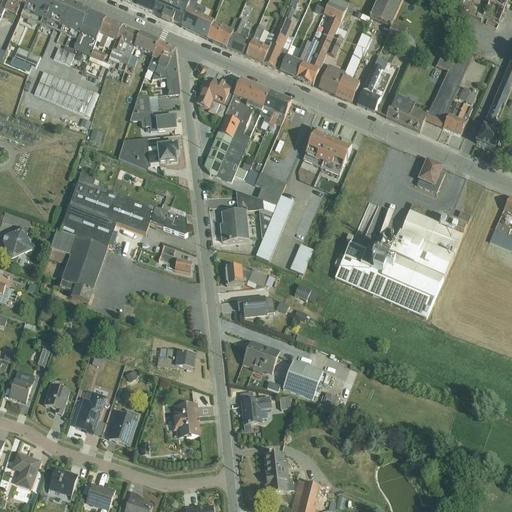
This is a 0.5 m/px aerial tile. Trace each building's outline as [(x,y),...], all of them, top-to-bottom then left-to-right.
[(8,4),(5,11),(17,16),(21,7),(26,10),(29,0),(9,0),(9,2),(8,4)] [(53,0),(29,0),(26,10),(22,18),(41,26),(41,27),(54,32),(66,5),(53,0)] [(133,0),(131,6),(152,15),(158,0),(133,0)] [(194,14),(197,6),(198,0),(191,0),(182,29),(194,35),(202,18),(194,14)] [(311,46),(296,81),(313,88),(327,56),(338,30),(349,6),(335,0),(330,0),(327,9),(323,17),(330,20),(319,45),(313,42),(311,46)] [(378,0),(369,20),(391,29),(394,23),(403,0),(378,0)] [(504,16),(505,2),(487,1),(487,15),(504,16)] [(5,11),(8,4),(3,2),(0,8),(0,17),(2,18),(5,11)] [(66,5),(54,32),(61,35),(72,8),(66,5)] [(194,14),(202,18),(205,10),(197,6),(194,14)] [(323,17),(327,9),(318,6),(315,14),(323,17)] [(78,42),(89,15),(72,8),(61,35),(78,42)] [(282,21),(263,66),(280,74),(287,58),(288,55),(286,54),(283,52),(288,39),(294,26),(290,24),(295,12),(289,10),(284,22),(282,21)] [(367,24),(369,20),(356,14),(354,18),(367,24)] [(89,15),(78,42),(74,52),(90,59),(94,51),(97,44),(106,22),(89,15)] [(202,18),(194,35),(207,41),(213,25),(214,24),(202,18)] [(252,44),(246,59),(263,66),(282,21),(277,19),(270,36),(264,33),(265,29),(259,26),(252,44)] [(213,25),(207,41),(226,50),(238,21),(234,20),(230,31),(222,28),(221,29),(213,25)] [(238,21),(226,50),(246,59),(252,44),(248,42),(249,33),(243,31),(246,24),(238,21)] [(106,22),(97,44),(100,45),(98,49),(104,51),(105,49),(115,26),(106,22)] [(394,23),(391,29),(385,44),(398,50),(407,29),(394,23)] [(115,26),(105,49),(108,50),(107,53),(109,53),(110,51),(114,53),(123,29),(115,26)] [(123,29),(114,53),(109,63),(120,67),(120,65),(132,33),(123,29)] [(338,30),(327,56),(335,60),(346,34),(338,30)] [(132,33),(120,65),(128,68),(131,57),(135,51),(140,36),(132,33)] [(140,36),(135,51),(153,58),(159,44),(140,36)] [(345,74),(335,98),(352,105),(360,86),(351,82),(369,41),(362,37),(345,74)] [(283,52),(286,54),(292,40),(288,39),(283,52)] [(287,58),(280,74),(296,81),(311,46),(304,43),(296,62),(287,58)] [(159,44),(153,58),(144,80),(152,83),(167,47),(159,44)] [(167,47),(152,83),(167,81),(168,98),(180,97),(175,51),(167,47)] [(19,50),(11,66),(29,74),(31,70),(31,68),(36,70),(40,60),(19,50)] [(72,56),(64,52),(59,50),(54,61),(70,68),(75,57),(72,56)] [(94,51),(90,59),(99,63),(102,55),(94,51)] [(99,63),(103,65),(105,59),(107,60),(108,58),(106,57),(107,56),(102,55),(99,63)] [(131,57),(128,68),(132,69),(131,73),(133,73),(134,70),(138,60),(131,57)] [(99,63),(90,59),(89,63),(102,68),(103,69),(108,71),(110,67),(103,65),(99,63)] [(377,61),(357,107),(374,115),(381,99),(372,95),(382,73),(384,74),(387,66),(377,61)] [(511,61),(476,145),(495,153),(502,136),(492,132),(502,107),(504,108),(511,89),(511,61)] [(196,71),(196,72),(197,71),(200,76),(200,77),(201,77),(202,77),(201,76),(205,73),(205,74),(206,73),(206,72),(205,72),(202,68),(202,67),(201,67),(201,66),(200,67),(201,67),(197,70),(196,70),(196,71)] [(321,89),(330,68),(328,67),(318,90),(322,92),(321,89)] [(321,89),(322,92),(335,98),(345,74),(330,68),(321,89)] [(428,115),(425,123),(443,131),(448,119),(444,117),(462,80),(448,73),(434,105),(433,105),(428,115)] [(44,74),(35,96),(84,117),(90,120),(99,98),(44,74)] [(129,75),(125,84),(129,86),(133,77),(129,75)] [(224,107),(231,92),(232,89),(214,81),(212,85),(205,82),(201,92),(203,93),(197,106),(209,112),(213,103),(224,107)] [(236,94),(229,110),(204,169),(205,169),(210,176),(231,185),(234,178),(238,169),(250,141),(242,137),(253,111),(262,115),(270,95),(241,82),(236,94)] [(465,104),(469,94),(470,92),(464,90),(459,101),(465,104)] [(469,94),(465,104),(472,107),(476,97),(474,96),(475,92),(473,91),(472,95),(469,94)] [(231,92),(224,107),(229,110),(236,94),(231,92)] [(270,95),(262,115),(260,118),(265,120),(263,124),(268,126),(269,127),(281,99),(278,98),(270,95)] [(133,116),(152,114),(159,113),(159,112),(160,112),(159,98),(148,100),(139,97),(133,116)] [(281,99),(269,127),(274,129),(275,126),(281,129),(291,104),(284,101),(281,99)] [(425,123),(428,115),(414,108),(414,107),(396,99),(393,106),(392,105),(386,119),(420,134),(425,123)] [(448,119),(443,131),(452,134),(464,107),(458,104),(452,118),(449,117),(448,119)] [(464,107),(452,134),(460,138),(469,118),(472,111),(464,107)] [(152,114),(133,116),(130,124),(142,122),(143,129),(150,129),(157,128),(157,134),(176,131),(175,119),(157,121),(156,119),(153,120),(152,114)] [(83,121),(80,128),(89,131),(91,124),(83,121)] [(280,152),(290,131),(284,128),(274,149),(280,152)] [(92,132),(89,143),(99,146),(102,134),(92,132)] [(321,170),(333,142),(333,141),(331,140),(331,139),(332,139),(332,138),(324,135),(324,136),(325,136),(324,138),(315,134),(303,162),(321,170)] [(333,142),(321,170),(340,178),(352,150),(343,146),(344,144),(345,145),(345,144),(337,140),(337,141),(336,143),(333,142)] [(124,143),(118,161),(147,173),(150,167),(176,163),(175,155),(178,155),(177,145),(148,148),(147,141),(124,143)] [(81,165),(91,166),(92,160),(82,158),(81,165)] [(419,182),(417,187),(437,195),(445,176),(440,174),(442,169),(427,163),(419,182)] [(238,169),(234,178),(245,183),(250,172),(252,167),(244,164),(241,171),(238,169)] [(250,172),(245,183),(255,187),(260,176),(250,172)] [(257,201),(277,208),(281,198),(286,187),(261,175),(260,176),(255,187),(262,190),(257,201)] [(77,183),(109,194),(111,191),(97,186),(99,182),(80,176),(77,183)] [(109,194),(77,183),(74,182),(58,233),(107,251),(117,227),(146,237),(150,226),(185,239),(188,237),(186,222),(183,221),(185,215),(163,206),(161,213),(109,194)] [(277,208),(257,201),(236,193),(238,214),(222,215),(223,227),(221,227),(223,244),(249,242),(247,214),(259,213),(262,241),(264,241),(277,208)] [(277,208),(264,241),(256,258),(269,263),(294,204),(281,198),(277,208)] [(349,248),(335,281),(427,321),(471,218),(461,213),(456,225),(412,206),(392,254),(383,250),(378,260),(349,248)] [(18,227),(29,232),(31,225),(5,215),(2,225),(17,228),(18,227)] [(350,235),(349,238),(362,242),(367,224),(368,220),(362,218),(356,237),(350,235)] [(494,232),(500,235),(505,237),(507,238),(511,231),(498,225),(494,232)] [(18,227),(17,228),(15,234),(5,240),(3,244),(12,262),(33,252),(26,238),(29,232),(18,227)] [(500,235),(494,232),(489,244),(495,246),(500,235)] [(52,251),(49,260),(67,267),(62,283),(60,290),(73,294),(71,300),(89,306),(108,251),(57,233),(51,251),(52,251)] [(500,235),(495,246),(500,249),(505,237),(500,235)] [(507,238),(505,237),(500,249),(506,251),(511,239),(507,238)] [(300,247),(290,271),(303,277),(313,253),(300,247)] [(164,248),(159,263),(167,266),(166,270),(175,272),(175,274),(190,276),(192,265),(178,263),(178,260),(173,258),(175,252),(164,248)] [(343,249),(340,257),(344,259),(348,251),(343,249)] [(242,268),(225,270),(227,288),(247,286),(246,287),(255,291),(264,291),(265,288),(270,290),(275,281),(253,271),(252,273),(242,269),(242,268)] [(0,278),(12,282),(14,276),(0,271),(0,278)] [(12,282),(0,278),(0,304),(6,306),(11,292),(9,291),(12,282)] [(30,285),(28,292),(34,294),(37,287),(30,285)] [(299,287),(294,298),(306,304),(307,303),(313,306),(318,296),(299,287)] [(268,299),(237,302),(238,313),(243,312),(244,319),(275,316),(273,301),(268,299)] [(280,304),(276,312),(286,316),(289,308),(280,304)] [(44,310),(40,320),(51,323),(55,313),(44,310)] [(297,312),(294,319),(304,323),(307,317),(297,312)] [(0,316),(0,326),(5,328),(5,327),(8,328),(9,325),(6,325),(7,319),(0,316)] [(57,329),(55,336),(61,338),(64,331),(57,329)] [(297,337),(295,342),(316,349),(318,344),(297,337)] [(39,341),(37,347),(44,349),(38,367),(45,369),(51,351),(49,350),(51,346),(43,343),(44,342),(39,341)] [(251,343),(242,367),(253,371),(252,373),(262,376),(263,374),(271,377),(280,353),(251,343)] [(159,359),(157,369),(176,371),(177,369),(193,371),(195,358),(179,356),(180,352),(161,350),(160,359),(159,359)] [(6,353),(4,361),(12,364),(15,356),(6,353)] [(94,359),(92,366),(101,369),(104,362),(94,359)] [(293,363),(283,392),(313,402),(323,374),(293,363)] [(18,373),(9,400),(26,405),(35,379),(18,373)] [(135,373),(126,377),(130,384),(137,381),(136,379),(138,379),(135,373)] [(269,384),(266,390),(278,394),(280,387),(269,384)] [(51,387),(44,408),(54,411),(54,410),(57,411),(55,415),(62,418),(70,393),(51,387)] [(94,436),(98,423),(106,399),(92,394),(91,395),(87,394),(75,429),(88,433),(87,434),(94,437),(94,436)] [(241,403),(253,402),(252,394),(240,396),(241,403)] [(326,395),(322,405),(335,409),(338,399),(326,395)] [(253,402),(241,403),(244,428),(250,427),(263,425),(262,421),(267,420),(266,411),(272,411),(271,403),(270,404),(269,399),(258,400),(259,401),(253,402)] [(290,399),(279,400),(281,412),(291,411),(290,399)] [(175,417),(172,417),(173,433),(176,433),(177,439),(186,438),(187,440),(199,439),(196,406),(174,408),(175,417)] [(124,418),(136,422),(138,416),(126,411),(125,415),(124,418)] [(124,418),(125,415),(119,413),(109,442),(123,446),(125,439),(130,441),(136,422),(124,418)] [(98,423),(94,436),(101,438),(105,425),(98,423)] [(125,439),(123,446),(129,448),(131,441),(130,441),(125,439)] [(147,442),(140,443),(142,457),(149,456),(147,442)] [(284,455),(265,457),(267,478),(266,479),(267,487),(266,487),(267,497),(288,495),(288,494),(294,493),(293,485),(289,486),(287,464),(285,464),(284,455)] [(18,456),(12,472),(20,474),(16,486),(31,491),(41,464),(18,456)] [(68,477),(55,472),(48,494),(49,491),(71,499),(70,502),(71,502),(78,478),(69,475),(68,477)] [(298,483),(291,511),(315,511),(322,489),(298,483)] [(91,489),(89,497),(86,505),(105,511),(109,511),(116,490),(107,487),(105,493),(102,492),(103,489),(92,486),(91,489)] [(89,497),(91,489),(85,487),(83,496),(89,497)] [(321,494),(316,511),(320,511),(326,490),(323,490),(322,494),(321,494)] [(151,507),(152,506),(146,503),(139,497),(135,495),(132,494),(130,499),(131,500),(132,496),(133,496),(132,499),(139,501),(139,500),(140,500),(139,502),(144,504),(144,502),(145,503),(144,505),(151,507)] [(132,496),(131,500),(127,511),(150,511),(152,506),(151,507),(144,505),(145,503),(144,502),(144,504),(139,502),(140,500),(139,500),(139,501),(132,499),(133,496),(132,496)] [(41,497),(39,504),(45,506),(47,499),(41,497)] [(340,499),(336,510),(341,511),(342,511),(346,501),(340,499)]
